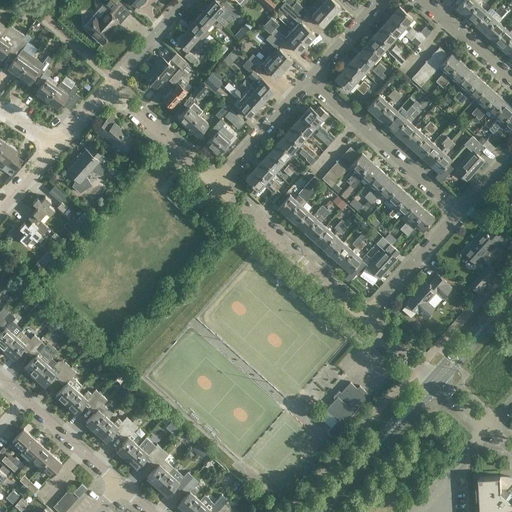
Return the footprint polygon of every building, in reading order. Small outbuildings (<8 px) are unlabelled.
[(112,25),(113,26),(118,20),(119,22),(129,11),(116,0),(103,0),(102,2),(108,8),(99,18),(96,16),(85,28),(102,43),(113,31),(109,28),(112,25)] [(216,0),(212,0),(205,9),(215,18),(218,21),(219,21),(222,16),(219,13),(224,7),(235,17),(239,12),(225,0),(222,0),(220,3),(216,0)] [(274,0),(260,0),(271,9),(277,2),(274,0)] [(284,2),(280,6),(298,22),(291,30),(307,44),(315,35),(301,23),(300,21),(303,17),(308,11),(296,1),(294,0),(285,0),(285,1),(284,2)] [(332,0),(325,0),(320,6),(332,16),(340,7),(332,0)] [(462,0),(456,7),(455,9),(459,12),(461,12),(465,15),(477,2),(478,2),(479,0),(462,0)] [(15,1),(12,5),(19,10),(21,6),(15,1)] [(477,2),(465,15),(474,23),(486,10),(478,2),(477,2)] [(499,14),(504,8),(501,5),(495,11),(499,14)] [(19,10),(15,15),(19,19),(26,9),(21,6),(19,10)] [(323,26),(332,16),(320,6),(311,16),(323,26)] [(417,31),(408,23),(413,18),(399,6),(391,16),(404,27),(405,27),(408,30),(408,31),(414,36),(421,42),(429,33),(421,26),(417,31)] [(283,13),(278,8),(274,13),(278,18),(283,13)] [(502,18),(508,11),(504,8),(499,14),(502,18)] [(215,18),(205,9),(195,19),(206,29),(215,18)] [(486,10),(474,23),(483,31),(495,18),(486,10)] [(278,23),(271,16),(262,26),(270,33),(278,23)] [(404,27),(391,16),(383,24),(396,36),(404,27)] [(495,18),(483,31),(492,39),(504,26),(495,18)] [(210,32),(195,19),(186,30),(201,43),(210,32)] [(239,39),(253,24),(247,19),(234,34),(239,39)] [(221,29),(224,25),(219,21),(218,21),(216,25),(221,29)] [(2,35),(0,37),(0,56),(1,57),(4,53),(9,56),(23,37),(24,34),(14,27),(9,24),(7,26),(5,30),(2,35)] [(396,36),(383,24),(375,33),(388,45),(396,36)] [(43,37),(49,30),(45,26),(38,34),(43,37)] [(511,33),(504,26),(492,39),(501,47),(511,35),(511,33)] [(275,28),(270,34),(280,43),(284,39),(285,41),(299,53),(307,44),(291,30),(285,37),(275,28)] [(201,43),(186,30),(177,41),(187,50),(193,43),(199,49),(203,44),(201,43)] [(414,36),(408,31),(405,34),(411,40),(414,36)] [(32,36),(27,33),(24,37),(29,41),(32,36)] [(388,45),(375,33),(367,42),(380,54),(388,45)] [(270,34),(266,38),(276,48),(269,55),(284,69),(292,60),(279,48),(277,47),(280,43),(270,34)] [(511,35),(501,47),(510,56),(511,53),(511,35)] [(421,42),(414,36),(411,40),(418,45),(421,42)] [(13,59),(8,67),(19,75),(28,62),(33,55),(23,48),(24,46),(28,41),(23,37),(9,56),(13,59)] [(240,50),(244,44),(241,41),(236,47),(240,50)] [(380,54),(367,42),(359,51),(373,63),(380,54)] [(395,44),(392,48),(399,54),(402,50),(395,44)] [(449,55),(439,46),(435,51),(445,60),(449,55)] [(240,52),(234,47),(222,59),(229,65),(240,52)] [(218,58),(223,53),(218,48),(213,53),(218,58)] [(405,60),(405,59),(399,54),(392,48),(389,52),(395,58),(395,59),(401,64),(405,60)] [(189,50),(184,55),(194,64),(198,59),(189,50)] [(73,60),(77,56),(72,51),(68,56),(73,60)] [(373,63),(359,51),(351,60),(365,72),(373,63)] [(445,60),(435,51),(431,55),(440,64),(445,60)] [(176,52),(170,59),(180,67),(180,68),(182,70),(188,64),(188,63),(176,52)] [(445,60),(440,64),(439,66),(444,70),(435,80),(439,84),(445,77),(448,74),(460,61),(451,52),(449,55),(445,60)] [(252,53),(248,59),(256,66),(258,68),(262,64),(263,65),(263,66),(276,78),(284,69),(269,55),(262,62),(252,53)] [(28,62),(19,75),(30,82),(31,80),(36,83),(47,68),(53,58),(48,55),(42,62),(33,55),(28,62)] [(440,64),(431,55),(427,60),(437,68),(439,66),(440,64)] [(156,87),(173,67),(162,57),(145,76),(156,87)] [(84,63),(77,59),(73,65),(76,67),(78,65),(81,67),(84,63)] [(248,59),(242,65),(250,72),(248,75),(254,80),(251,84),(245,79),(244,79),(266,99),(274,90),(263,80),(253,70),(256,66),(248,59)] [(365,72),(351,60),(343,69),(357,81),(365,72)] [(437,68),(427,60),(423,64),(432,73),(437,68)] [(460,61),(448,74),(457,82),(469,69),(460,61)] [(382,72),(386,68),(379,62),(376,66),(382,72)] [(184,71),(181,74),(182,75),(184,76),(192,68),(188,64),(182,70),(184,71)] [(432,73),(423,64),(419,69),(429,77),(432,73)] [(382,72),(376,66),(373,70),(379,76),(382,72)] [(47,68),(36,83),(40,86),(36,92),(47,100),(61,80),(59,83),(53,79),(51,81),(47,78),(52,71),(47,68)] [(180,68),(169,80),(174,84),(182,75),(181,74),(184,71),(182,70),(180,68)] [(219,79),(222,76),(214,68),(211,72),(219,79)] [(357,81),(343,69),(335,78),(348,90),(357,81)] [(429,77),(419,69),(415,73),(425,82),(429,77)] [(469,69),(457,82),(466,90),(478,76),(469,69)] [(203,81),(213,90),(222,81),(219,79),(211,72),(203,81)] [(425,82),(415,73),(411,78),(421,86),(425,82)] [(95,84),(100,77),(95,74),(90,80),(95,84)] [(478,76),(466,90),(475,98),(487,84),(478,76)] [(445,77),(439,84),(443,87),(449,81),(445,77)] [(236,88),(236,89),(257,108),(266,99),(244,79),(240,84),(246,90),(243,93),(236,88)] [(61,80),(47,100),(58,107),(61,103),(65,106),(79,88),(73,84),(71,87),(61,80)] [(363,80),(360,84),(366,90),(370,86),(363,80)] [(197,98),(206,88),(208,90),(210,88),(202,81),(192,93),(197,98)] [(172,106),(180,97),(182,98),(188,91),(178,83),(172,89),(171,88),(162,97),(172,106)] [(366,90),(360,84),(357,88),(363,94),(364,93),(367,97),(370,94),(366,91),(366,90)] [(487,84),(475,98),(484,106),(496,92),(487,84)] [(391,98),(397,91),(394,88),(388,95),(391,98)] [(236,89),(231,93),(238,99),(234,104),(238,108),(249,117),(257,108),(236,89)] [(457,100),(463,93),(460,90),(454,97),(457,100)] [(395,102),(401,95),(397,91),(391,98),(395,102)] [(496,92),(484,106),(493,114),(505,100),(496,92)] [(367,107),(376,115),(388,102),(379,93),(367,107)] [(461,103),(467,97),(463,93),(457,100),(461,103)] [(511,106),(505,100),(493,114),(498,118),(495,122),(489,129),(493,132),(511,109),(511,106)] [(177,118),(187,127),(202,110),(193,102),(189,107),(188,106),(177,118)] [(388,102),(376,115),(385,123),(397,110),(388,102)] [(225,103),(216,114),(220,118),(230,108),(225,103)] [(415,108),(412,104),(406,111),(409,114),(415,108)] [(319,106),(315,111),(310,106),(302,116),(315,127),(319,130),(318,130),(331,142),(331,141),(332,141),(336,137),(329,131),(329,132),(322,126),(319,123),(322,119),(324,120),(328,115),(319,106)] [(475,116),(481,109),(477,106),(471,113),(475,116)] [(231,108),(225,115),(239,127),(245,121),(231,108)] [(415,108),(409,114),(413,118),(419,111),(415,108)] [(479,119),(485,112),(481,109),(475,116),(479,119)] [(511,109),(493,132),(497,135),(502,129),(506,125),(511,130),(511,128),(511,109)] [(202,110),(187,127),(196,135),(207,123),(198,115),(202,110)] [(397,110),(385,123),(394,131),(406,118),(397,110)] [(112,113),(106,121),(111,126),(117,118),(112,113)] [(315,127),(302,116),(294,125),(307,136),(315,127)] [(214,133),(206,142),(217,153),(234,134),(223,125),(225,122),(220,118),(210,129),(214,133)] [(406,118),(394,131),(403,139),(415,126),(406,118)] [(427,130),(433,124),(430,120),(424,127),(427,130)] [(123,152),(134,140),(114,123),(111,126),(106,121),(96,131),(102,137),(104,134),(123,152)] [(431,134),(437,127),(433,124),(427,130),(431,134)] [(307,136),(294,125),(286,133),(299,145),(303,148),(302,148),(315,160),(319,156),(316,153),(302,141),(307,136)] [(415,126),(403,139),(412,147),(424,134),(415,126)] [(331,142),(318,130),(316,134),(328,145),(331,142)] [(299,145),(286,133),(278,142),(291,154),(299,145)] [(424,134),(412,147),(421,155),(433,142),(424,134)] [(484,160),(478,155),(485,147),(482,144),(472,135),(464,144),(472,151),(456,170),(467,180),(484,160)] [(433,142),(421,155),(430,163),(451,140),(447,136),(441,143),(445,146),(442,150),(433,142)] [(80,143),(87,149),(89,150),(93,146),(84,138),(80,143)] [(486,139),(482,144),(485,147),(491,152),(495,147),(486,139)] [(451,140),(430,163),(439,172),(447,162),(451,158),(446,153),(455,143),(451,140)] [(16,149),(6,142),(0,149),(0,158),(6,163),(2,168),(11,174),(15,169),(15,170),(22,160),(13,154),(16,149)] [(291,154),(278,142),(270,151),(283,163),(291,154)] [(67,171),(76,179),(73,185),(80,192),(92,184),(86,175),(91,170),(101,175),(108,160),(93,146),(89,150),(87,149),(67,171)] [(360,155),(350,146),(346,151),(355,160),(360,155)] [(315,160),(302,148),(299,152),(306,157),(306,159),(312,164),(315,160)] [(283,163),(270,151),(262,160),(275,172),(283,163)] [(355,160),(346,151),(342,155),(351,164),(355,160)] [(359,174),(371,161),(362,153),(360,155),(355,160),(351,164),(350,166),(359,174)] [(351,164),(342,155),(338,160),(347,169),(350,166),(351,164)] [(275,172),(262,160),(254,169),(281,193),(277,189),(281,185),(271,177),(275,172)] [(347,169),(338,160),(334,164),(343,173),(347,169)] [(368,182),(380,169),(371,161),(359,174),(368,182)] [(293,172),(297,168),(290,162),(286,166),(293,172)] [(441,181),(453,167),(447,162),(439,172),(435,176),(441,181)] [(343,173),(334,164),(330,169),(339,177),(343,173)] [(293,172),(286,166),(283,169),(290,175),(293,172)] [(281,193),(254,169),(246,178),(250,183),(247,187),(255,195),(264,184),(273,192),(268,198),(273,202),(281,193)] [(339,177),(330,169),(326,173),(335,182),(339,177)] [(368,200),(389,177),(380,169),(368,182),(377,189),(374,193),(370,190),(364,196),(368,200)] [(335,182),(326,173),(322,177),(331,186),(335,182)] [(350,184),(356,177),(352,173),(346,180),(350,184)] [(278,207),(287,215),(312,188),(319,180),(314,176),(303,188),(304,188),(299,194),(294,200),(289,195),(278,207)] [(354,187),(360,180),(356,177),(350,184),(354,187)] [(386,198),(398,185),(389,177),(368,200),(372,203),(381,193),(386,198)] [(338,192),(342,188),(335,182),(331,186),(338,192)] [(354,187),(350,184),(340,194),(345,199),(349,194),(350,191),(354,187)] [(54,185),(49,191),(61,202),(66,196),(54,185)] [(398,185),(386,198),(395,206),(407,193),(398,185)] [(312,188),(287,215),(296,223),(307,211),(302,206),(306,201),(315,191),(312,188)] [(404,214),(416,200),(407,193),(395,206),(389,213),(392,216),(398,209),(404,214)] [(341,208),(346,203),(337,195),(332,200),(341,208)] [(50,215),(55,210),(49,204),(52,201),(46,196),(41,201),(38,197),(33,202),(37,206),(36,207),(37,208),(33,213),(40,219),(46,212),(50,215)] [(358,210),(363,205),(354,197),(349,202),(358,210)] [(404,232),(425,208),(416,200),(404,214),(409,218),(406,222),(400,228),(404,232)] [(61,202),(57,207),(63,212),(67,207),(61,202)] [(307,211),(296,223),(305,231),(326,208),(322,204),(316,211),(312,216),(307,211)] [(488,216),(484,205),(480,207),(483,218),(488,216)] [(326,208),(305,231),(314,239),(325,227),(319,222),(324,217),(330,211),(326,208)] [(434,217),(425,208),(404,232),(407,235),(413,228),(416,225),(422,230),(434,217)] [(81,224),(88,215),(83,210),(75,219),(81,224)] [(41,235),(45,232),(51,237),(51,236),(57,242),(60,238),(54,233),(48,228),(32,214),(28,218),(32,221),(28,225),(25,222),(20,227),(24,231),(23,232),(24,233),(19,238),(26,244),(33,237),(37,240),(41,235)] [(364,220),(358,215),(357,215),(353,220),(359,225),(364,220)] [(373,216),(369,220),(376,226),(380,222),(373,216)] [(338,230),(344,223),(340,220),(334,227),(338,230)] [(342,234),(348,227),(344,223),(338,230),(342,234)] [(495,243),(504,234),(494,225),(486,235),(482,231),(464,252),(475,262),(493,242),(495,243)] [(385,234),(389,230),(385,226),(381,230),(385,234)] [(325,227),(314,239),(322,247),(333,235),(325,227)] [(388,232),(385,235),(384,236),(391,243),(396,239),(388,232)] [(356,246),(362,239),(366,235),(364,234),(360,234),(352,243),(356,246)] [(333,235),(322,247),(331,255),(342,243),(333,235)] [(373,261),(368,267),(379,278),(396,258),(394,256),(398,251),(388,241),(383,237),(382,236),(377,241),(385,248),(381,252),(378,249),(370,258),(373,261)] [(360,250),(366,243),(362,239),(356,246),(360,250)] [(342,243),(331,255),(340,263),(351,251),(342,243)] [(47,248),(41,259),(48,263),(54,252),(47,248)] [(351,251),(340,263),(349,272),(360,260),(351,251)] [(496,271),(491,267),(472,288),(477,293),(495,273),(496,271)] [(425,317),(451,288),(446,283),(446,282),(437,274),(428,283),(425,281),(406,302),(407,303),(402,309),(411,317),(416,311),(417,312),(418,311),(425,317)] [(284,289),(286,286),(280,281),(277,284),(284,289)] [(28,291),(22,286),(17,291),(23,296),(28,291)] [(369,286),(363,287),(364,295),(371,294),(374,290),(369,286)] [(295,299),(298,296),(291,291),(289,294),(295,299)] [(0,322),(9,313),(3,307),(0,311),(0,322)] [(16,336),(20,331),(22,329),(13,321),(15,318),(10,312),(9,313),(0,322),(0,328),(2,331),(0,333),(0,346),(4,349),(16,336)] [(53,314),(49,318),(54,323),(58,319),(53,314)] [(58,328),(63,324),(59,320),(54,325),(58,328)] [(16,336),(4,349),(14,358),(24,347),(30,351),(40,340),(34,335),(30,340),(26,337),(20,331),(16,336)] [(51,359),(52,357),(43,349),(45,345),(40,340),(30,351),(35,356),(25,368),(35,377),(51,359)] [(89,355),(93,351),(88,346),(84,350),(89,355)] [(60,379),(70,367),(63,360),(61,360),(60,360),(58,361),(57,361),(55,363),(51,359),(35,377),(44,386),(55,374),(60,379)] [(70,367),(60,379),(66,384),(55,395),(65,404),(77,391),(81,385),(72,378),(76,373),(70,367)] [(130,392),(134,387),(126,380),(122,386),(130,392)] [(344,422),(369,394),(359,385),(357,388),(350,382),(340,392),(338,391),(335,395),(337,396),(326,409),(329,411),(338,419),(344,422)] [(77,391),(65,404),(75,413),(86,401),(91,406),(101,395),(96,390),(91,394),(88,391),(83,396),(77,391)] [(101,395),(91,406),(96,411),(86,423),(96,432),(108,418),(102,413),(106,408),(103,405),(107,400),(101,395)] [(152,413),(156,408),(149,402),(145,407),(152,413)] [(338,419),(326,409),(319,416),(331,426),(338,419)] [(196,421),(199,417),(193,412),(190,415),(196,421)] [(108,418),(96,432),(106,441),(116,429),(122,434),(132,422),(126,417),(122,422),(118,418),(113,423),(108,418)] [(335,438),(346,425),(344,422),(338,419),(331,426),(327,431),(335,438)] [(132,422),(122,434),(127,438),(117,450),(127,459),(139,446),(132,440),(137,435),(133,432),(137,427),(132,422)] [(208,431),(211,428),(205,423),(202,426),(208,431)] [(24,429),(12,442),(22,450),(33,437),(24,429)] [(184,439),(187,435),(182,430),(178,434),(184,439)] [(33,437),(22,450),(31,459),(43,446),(33,437)] [(139,446),(127,459),(137,468),(147,456),(152,461),(163,450),(157,444),(152,449),(148,445),(143,450),(139,446)] [(43,446),(31,459),(41,467),(52,454),(43,446)] [(163,450),(152,461),(158,466),(147,477),(157,486),(169,473),(163,467),(167,462),(164,459),(168,455),(163,450)] [(52,454),(41,467),(50,475),(62,463),(52,454)] [(8,466),(12,462),(11,461),(7,457),(5,455),(1,459),(8,466)] [(8,466),(14,471),(18,467),(12,462),(8,466)] [(169,473),(157,486),(167,495),(178,484),(183,488),(193,477),(187,472),(183,476),(180,473),(175,478),(169,473)] [(25,484),(29,480),(24,475),(19,480),(23,483),(25,484)] [(501,475),(479,476),(480,511),(511,511),(511,476),(510,476),(506,475),(501,475)] [(193,477),(183,488),(188,493),(178,505),(185,511),(189,511),(200,500),(194,495),(198,490),(194,486),(198,482),(193,477)] [(34,493),(38,488),(39,488),(33,483),(29,480),(25,484),(29,488),(34,493)] [(25,484),(23,483),(18,490),(23,495),(29,488),(25,484)] [(82,483),(78,487),(74,492),(69,488),(78,497),(79,497),(87,488),(82,483)] [(257,496),(242,484),(238,489),(243,493),(242,494),(251,502),(257,496)] [(78,497),(69,488),(65,493),(74,501),(78,497)] [(15,500),(19,495),(13,490),(9,494),(15,500)] [(74,501),(65,493),(61,497),(70,506),(74,501)] [(15,500),(9,494),(6,497),(12,503),(15,500)] [(209,511),(217,511),(224,505),(223,504),(228,499),(223,495),(214,504),(210,501),(210,498),(207,495),(204,495),(200,500),(189,511),(207,511),(209,511)] [(28,503),(21,497),(18,501),(24,507),(28,503)] [(70,506),(61,497),(57,502),(66,510),(70,506)] [(24,507),(18,501),(15,505),(21,511),(24,507)] [(64,511),(66,510),(57,502),(53,506),(59,511),(64,511)]
